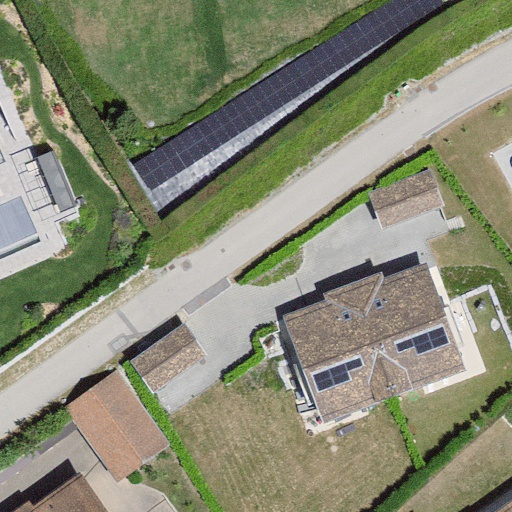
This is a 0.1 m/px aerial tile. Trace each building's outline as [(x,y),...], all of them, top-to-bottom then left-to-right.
[(374,193),(387,224),(441,200),(429,170),(374,193)] [(441,276),(282,325),(317,437),(476,388),(441,276)] [(135,356),(156,391),(213,357),(192,322),(135,356)] [(123,484),(169,451),(115,377),(69,411),(123,484)] [(111,511),(90,480),(42,511),(111,511)]
